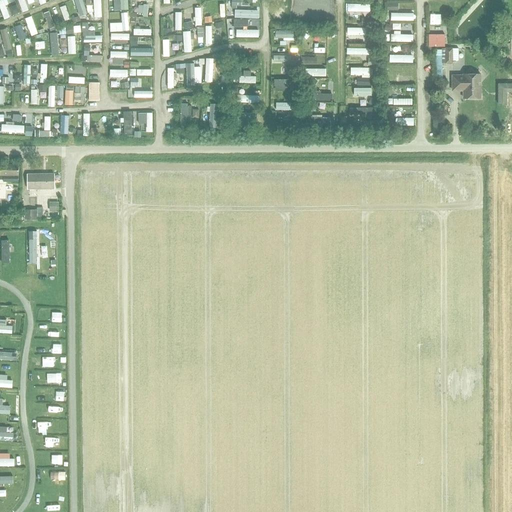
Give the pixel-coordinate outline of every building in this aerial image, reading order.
[(23,0),(16,0),(20,11),(27,8),(23,0)] [(81,0),(74,0),(78,12),(85,10),(81,0)] [(90,0),(83,0),(85,10),(91,9),(90,0)] [(295,0),(295,15),(330,14),(329,0),(295,0)] [(346,0),(346,9),(365,10),(365,0),(346,0)] [(58,4),(62,19),(67,18),(64,3),(58,4)] [(55,4),(40,10),(48,28),(53,25),(48,14),(58,11),(55,4)] [(237,8),(237,15),(254,16),(255,9),(237,8)] [(125,10),(110,12),(111,18),(126,17),(125,10)] [(428,13),(428,23),(438,23),(438,12),(428,13)] [(368,25),(346,25),(346,33),(369,33),(368,25)] [(234,36),(257,36),(257,27),(234,27),(234,36)] [(48,53),(56,53),(56,30),(48,30),(48,53)] [(412,31),(391,31),(391,39),(412,39),(412,31)] [(38,34),(31,35),(34,51),(40,50),(38,34)] [(429,46),(445,46),(445,34),(429,34),(429,46)] [(15,39),(17,56),(24,55),(22,38),(15,39)] [(445,48),(442,48),(442,63),(445,63),(452,63),(452,48),(445,48)] [(452,91),(459,90),(460,89),(463,89),(464,98),(481,98),(480,74),(463,74),(463,76),(452,76),(452,91)] [(89,101),(99,101),(99,83),(89,82),(89,101)] [(511,83),(499,84),(498,104),(506,104),(506,102),(506,92),(511,91),(511,83)] [(349,93),(372,93),(371,85),(348,85),(349,93)] [(63,88),(63,103),(72,103),(71,88),(63,88)] [(330,99),(330,91),(314,91),(314,99),(330,99)] [(240,101),(251,101),(251,94),(241,93),(240,101)] [(292,94),(291,102),(305,103),(305,99),(305,95),(292,94)] [(178,119),(190,119),(190,103),(178,103),(178,119)] [(386,110),(386,121),(394,121),(394,110),(386,110)] [(59,113),(58,132),(66,133),(67,113),(59,113)] [(0,130),(23,132),(23,123),(0,121),(0,130)] [(19,165),(0,164),(0,175),(3,176),(3,182),(19,181),(19,165)] [(28,189),(55,188),(54,174),(27,175),(28,189)] [(13,199),(13,191),(5,190),(5,199),(13,199)] [(59,203),(58,203),(55,203),(51,203),(50,211),(54,211),(59,211),(59,207),(59,204),(59,203)] [(25,210),(25,220),(37,220),(37,210),(25,210)]
